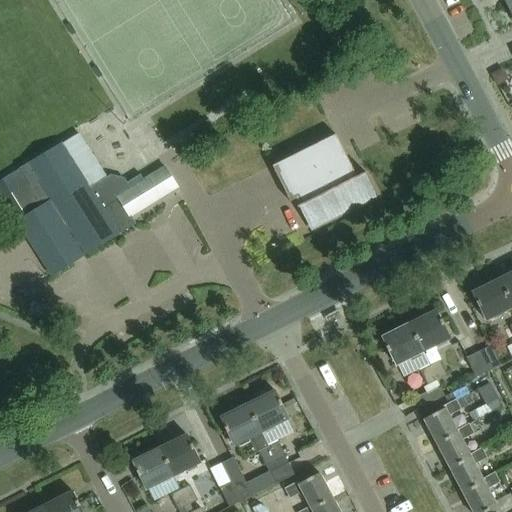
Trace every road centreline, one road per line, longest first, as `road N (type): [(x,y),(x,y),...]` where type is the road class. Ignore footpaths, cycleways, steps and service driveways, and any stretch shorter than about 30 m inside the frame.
road 1 (tertiary): [(273,320),(511,198)]
road 2 (tertiary): [(68,420),(273,320)]
road 3 (residential): [(374,511),(273,320)]
road 4 (residential): [(511,166),(423,0)]
